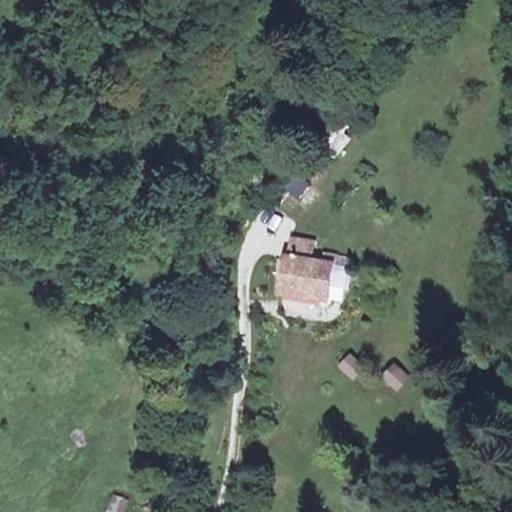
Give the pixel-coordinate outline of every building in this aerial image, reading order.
[(323,263),(343,264),(344,247),(324,246),(323,263)] [(366,265),(343,264),(323,263),(321,296),(363,296),(366,265)] [(492,341),(469,340),(468,355),(492,354),(492,341)] [(338,370),(356,381),(365,367),(347,355),(338,370)] [(453,363),(431,363),(430,375),(453,377),(453,363)]
